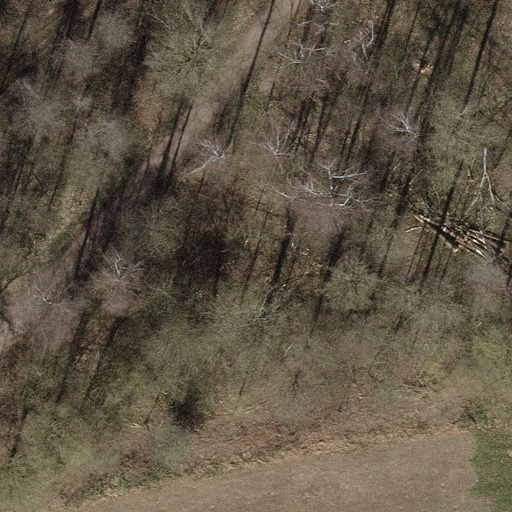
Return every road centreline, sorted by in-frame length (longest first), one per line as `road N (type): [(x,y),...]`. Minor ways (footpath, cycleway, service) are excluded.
road 1 (track): [(0,345),(299,0)]
road 2 (track): [(0,96),(113,0)]
